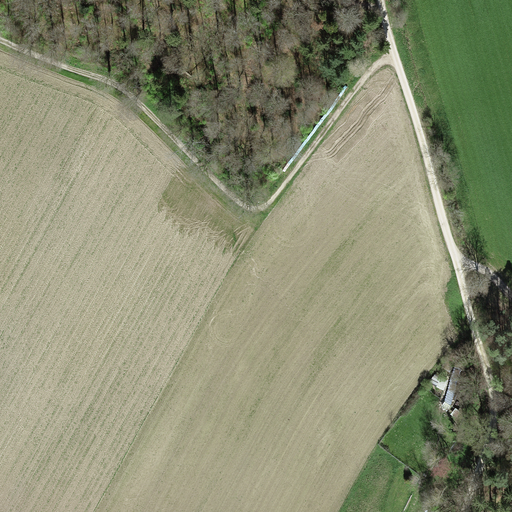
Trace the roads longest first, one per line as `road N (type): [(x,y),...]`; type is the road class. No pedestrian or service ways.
road 1 (track): [(394,53),(360,85),(272,204),(252,208),(125,92),(0,39)]
road 2 (track): [(464,511),(493,411),(460,263)]
road 3 (track): [(460,263),(394,53)]
